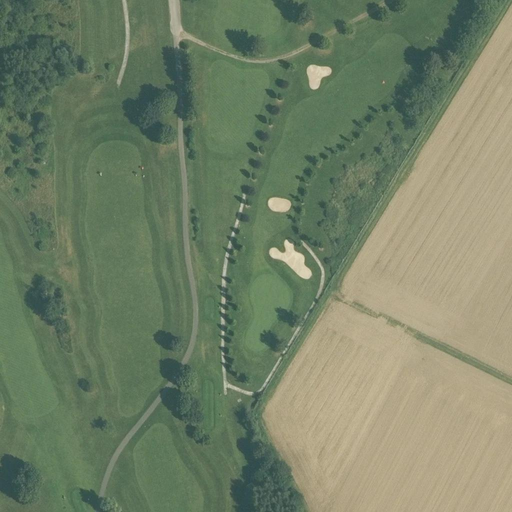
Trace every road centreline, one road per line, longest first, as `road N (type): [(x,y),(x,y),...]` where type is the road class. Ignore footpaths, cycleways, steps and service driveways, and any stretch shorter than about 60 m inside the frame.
road 1 (track): [(510,0),(253,416),(305,511)]
road 2 (track): [(174,0),(192,345),(124,442),(98,511)]
road 3 (track): [(511,383),(332,295)]
